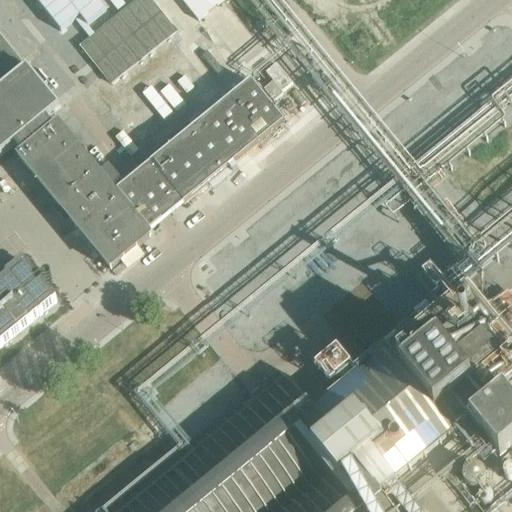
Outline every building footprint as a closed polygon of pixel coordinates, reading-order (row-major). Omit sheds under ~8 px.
[(94,0),(33,0),(61,34),(76,22),(90,40),(95,36),(81,18),(98,5),(94,0)] [(90,40),(80,48),(93,64),(96,68),(110,85),(176,34),(149,0),(140,0),(95,36),(90,40)] [(227,0),(178,0),(199,25),(228,1),(227,0)] [(112,187),(152,234),(285,125),(251,84),(124,187),(109,168),(100,176),(59,127),(54,131),(45,121),(60,109),(0,35),(0,158),(14,146),(22,156),(18,160),(110,272),(151,239),(110,189),(112,187)] [(146,95),(169,121),(188,104),(172,86),(162,95),(155,87),(146,95)] [(420,511),(412,502),(400,511),(395,511),(398,510),(413,498),(401,484),(386,496),(383,499),(379,494),(394,482),(397,486),(398,485),(395,481),(409,469),(412,473),(414,471),(411,468),(425,456),(427,459),(428,457),(426,455),(439,444),(441,447),(442,445),(440,443),(453,433),(455,435),(457,434),(455,431),(469,420),(471,422),(484,438),(500,458),(511,448),(511,404),(503,394),(511,386),(511,253),(492,270),(314,417),(279,374),(268,383),(256,394),(198,441),(111,511),(420,511)] [(0,287),(0,350),(56,304),(24,265),(7,279),(8,281),(0,287)] [(359,375),(346,360),(348,358),(337,345),(312,367),(326,383),(335,394),(341,389),(338,385),(340,384),(343,388),(357,376),(355,374),(356,373),(358,375),(359,375)]
